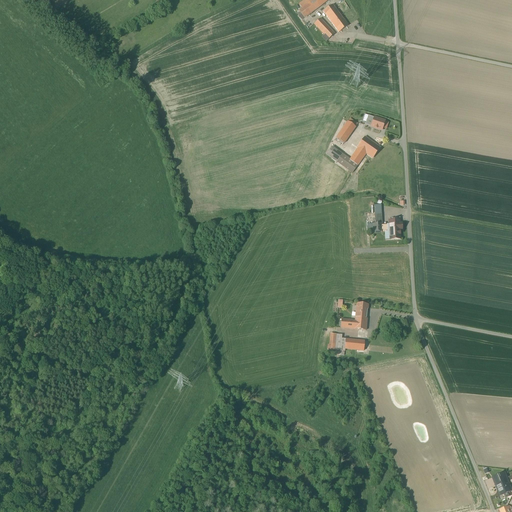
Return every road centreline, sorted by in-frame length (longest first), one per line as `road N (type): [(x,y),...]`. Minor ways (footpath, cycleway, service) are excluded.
road 1 (unclassified): [(415,319),(397,44)]
road 2 (unclassified): [(491,511),(415,319)]
